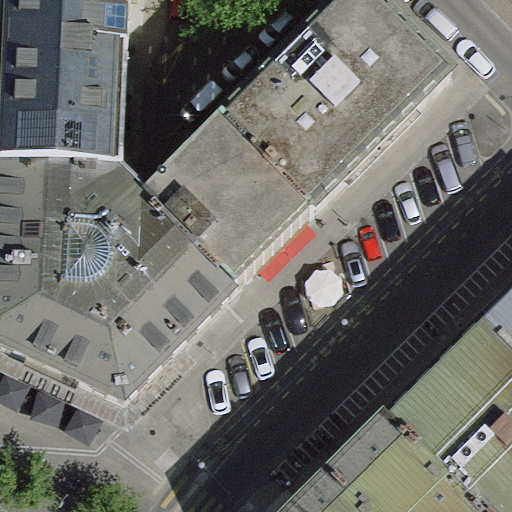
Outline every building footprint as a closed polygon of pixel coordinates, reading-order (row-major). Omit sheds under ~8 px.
[(135,0),(0,0),(0,182),(128,190),(135,0)] [(359,0),(352,0),(223,132),(321,227),(453,92),(403,43),(359,0)] [(223,132),(147,208),(242,307),(286,262),(321,227),(223,132)] [(188,362),(242,307),(147,208),(128,190),(0,182),(0,367),(56,391),(128,423),(188,362)] [(511,315),(489,338),(511,360),(511,315)] [(441,383),(389,431),(468,511),(511,511),(511,360),(489,338),(441,383)] [(468,511),(389,431),(304,511),(468,511)]
